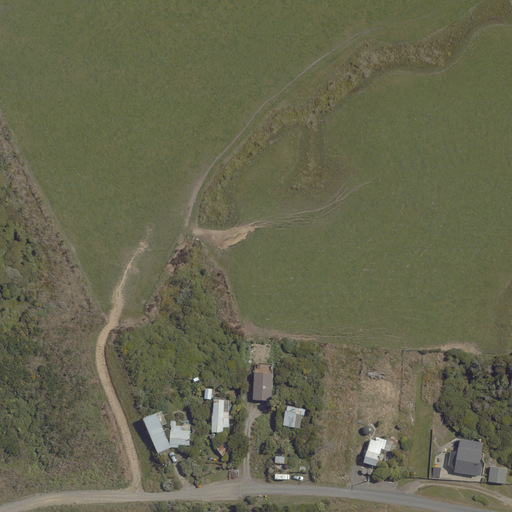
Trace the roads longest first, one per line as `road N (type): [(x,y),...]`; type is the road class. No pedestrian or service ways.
road 1 (residential): [(470,511),(336,491),(242,491)]
road 2 (track): [(242,491),(16,511)]
